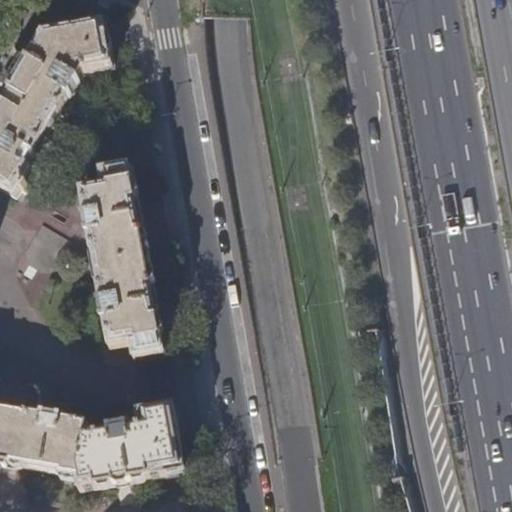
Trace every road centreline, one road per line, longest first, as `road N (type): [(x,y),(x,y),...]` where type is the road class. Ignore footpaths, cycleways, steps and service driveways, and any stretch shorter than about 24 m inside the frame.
road 1 (trunk): [(351,0),(444,511)]
road 2 (primary): [(163,0),(251,511)]
road 3 (primary): [(230,0),(228,56),(305,511)]
road 4 (trunk): [(434,0),(511,503)]
road 5 (primary): [(511,188),(478,0)]
